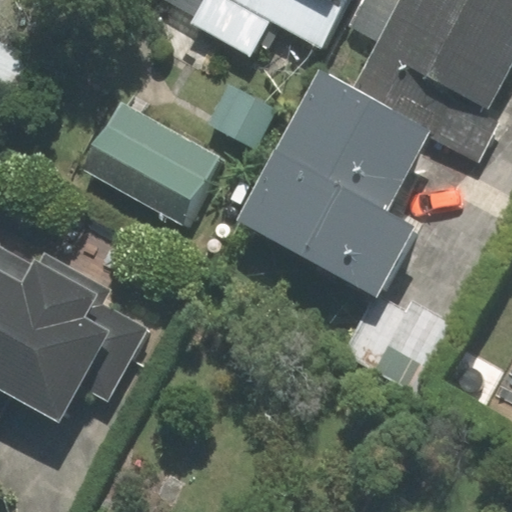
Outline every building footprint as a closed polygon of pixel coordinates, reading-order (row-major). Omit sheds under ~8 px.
[(213,0),(199,26),(253,55),(273,22),(328,52),(357,0),(213,0)] [(511,0),(413,0),(411,3),(405,0),(383,0),(364,35),(387,47),(361,93),(328,74),(246,222),(382,297),(421,228),(393,213),(436,135),(487,163),(506,126),(491,119),(511,80),(511,0)] [(39,57),(0,42),(0,83),(26,93),(39,57)] [(284,113),(232,88),(213,128),(264,153),(284,113)] [(133,111),(97,177),(197,232),(233,167),(133,111)] [(0,245),(0,423),(18,391),(73,423),(93,391),(113,402),(153,332),(109,306),(112,300),(52,266),(48,273),(0,245)] [(424,397),(460,333),(390,294),(355,359),(424,397)]
